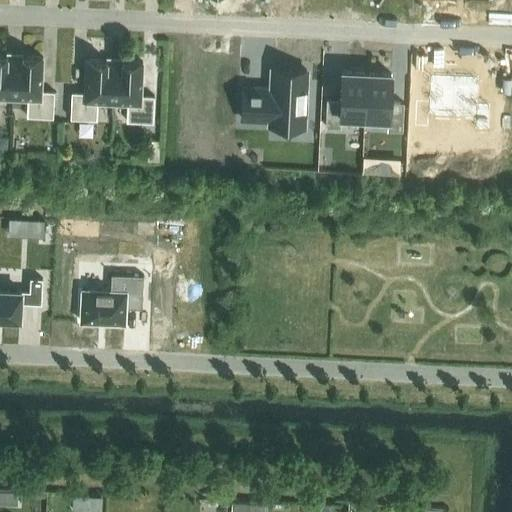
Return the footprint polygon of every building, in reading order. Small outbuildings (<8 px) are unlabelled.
[(0,96),(13,97),(15,56),(0,54),(0,96)] [(43,57),(15,56),(13,97),(28,98),(27,116),(52,117),(54,91),(42,90),(43,57)] [(99,102),(114,102),(116,60),(87,59),(86,92),(74,92),(73,118),(98,119),(99,102)] [(116,60),(114,102),(128,103),(128,120),(153,122),(154,95),(142,95),(144,62),(116,60)] [(304,124),(307,68),(273,67),(272,86),(244,85),(242,117),(270,119),(270,123),(304,124)] [(326,97),(325,125),(340,125),(341,114),(364,115),(366,70),(341,69),(340,98),(326,97)] [(366,70),(364,115),(388,116),(387,128),(402,128),(404,101),(391,100),(392,72),(366,70)] [(452,116),(454,76),(430,74),(429,102),(416,101),(415,126),(427,127),(428,115),(452,116)] [(477,104),(479,77),(454,76),(452,116),(477,117),(476,129),(489,130),(490,105),(477,104)] [(511,98),(505,98),(503,138),(511,138),(511,98)] [(44,236),(45,219),(33,218),(32,236),(44,236)] [(82,287),(81,320),(125,322),(125,307),(141,308),(142,275),(127,275),(126,279),(113,278),(112,288),(82,287)] [(0,315),(19,317),(20,301),(41,302),(42,277),(30,276),(29,289),(0,287),(0,315)] [(94,494),(93,509),(103,509),(104,495),(94,494)] [(233,501),(232,511),(248,511),(249,502),(233,501)]
